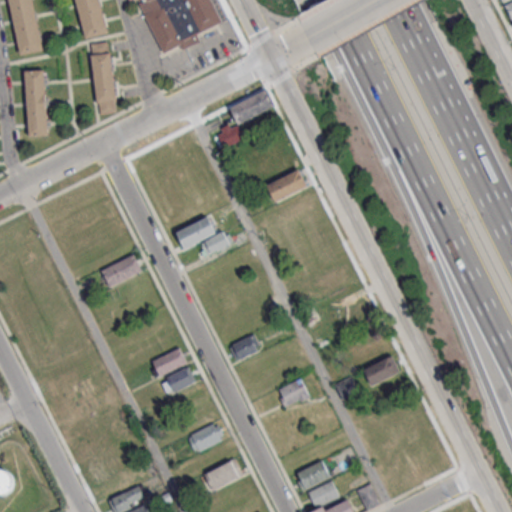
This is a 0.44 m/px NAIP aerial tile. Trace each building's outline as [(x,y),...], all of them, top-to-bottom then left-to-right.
[(9,0),(32,0),(43,49),(21,54),(9,0)] [(75,0),(99,0),(108,33),(85,38),(75,0)] [(223,21),(212,0),(137,0),(163,53),(180,45),(182,49),(200,41),(197,35),(223,21)] [(91,43),(92,54),(91,54),(97,102),(98,102),(100,114),(116,112),(114,100),(115,100),(109,52),(107,52),(106,41),(91,43)] [(24,70),(43,68),(48,134),(28,136),(24,70)] [(237,124),(274,105),(266,88),(229,106),(236,121),(216,131),(224,148),(244,138),(237,124)] [(267,184),(298,169),(306,185),(275,201),(267,184)] [(177,231),(208,215),(216,232),(185,247),(177,231)] [(101,270),(135,253),(143,269),(110,286),(101,270)] [(335,314),(344,331),(373,316),(365,299),(335,314)] [(238,359),(262,349),(254,333),(231,344),(238,359)] [(371,385),(400,370),(391,353),(396,350),(388,335),(354,352),(371,385)] [(152,360),(180,346),(188,361),(159,376),(152,360)] [(196,382),(189,367),(161,379),(167,394),(196,382)] [(334,384),(342,399),(359,390),(351,375),(334,384)] [(284,407),(310,395),(301,377),(276,390),(284,407)] [(191,434),(213,423),(221,438),(199,450),(191,434)] [(84,464),(91,480),(121,467),(114,451),(84,464)] [(206,473),(235,458),(243,474),(214,488),(206,473)] [(298,472),(321,460),(329,476),(306,488),(298,472)] [(0,469),(0,495),(1,496),(5,496),(9,494),(13,492),(15,488),(16,484),(16,479),(14,475),(11,472),(7,470),(3,469),(0,469)] [(308,491),(332,479),(340,495),(316,507),(308,491)] [(118,511),(111,498),(141,482),(149,498),(121,511),(118,511)] [(366,509),(380,502),(370,483),(357,489),(366,509)] [(325,509),(347,498),(354,511),(311,511),(323,506),(325,509)]
